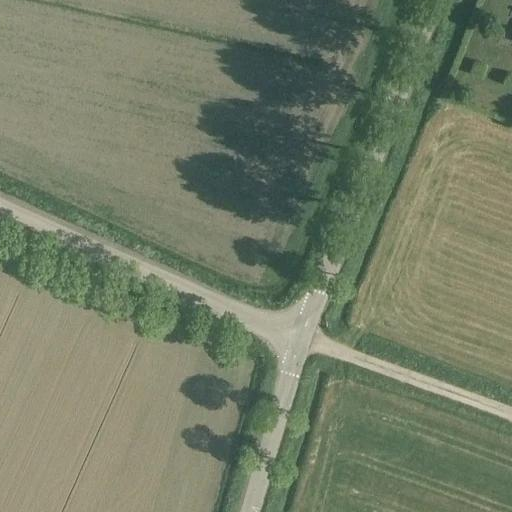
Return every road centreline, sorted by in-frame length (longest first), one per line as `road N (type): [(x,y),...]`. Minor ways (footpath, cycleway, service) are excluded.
road 1 (unclassified): [(301,344),(428,0)]
road 2 (unclassified): [(301,344),(0,212)]
road 3 (unclassified): [(251,511),(301,344)]
